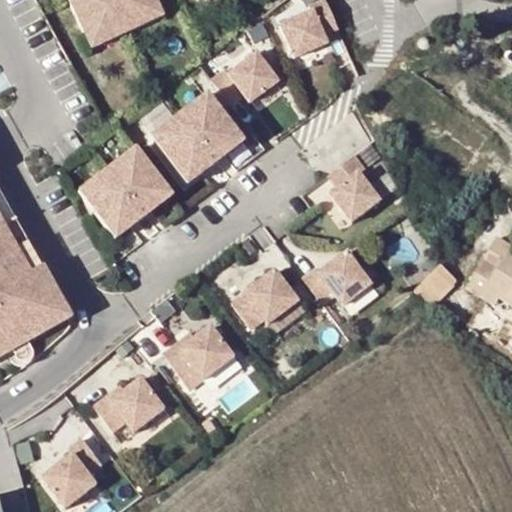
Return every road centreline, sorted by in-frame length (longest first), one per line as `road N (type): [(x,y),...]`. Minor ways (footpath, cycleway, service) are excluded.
road 1 (residential): [(286,174),(274,196),(106,330)]
road 2 (residential): [(0,150),(106,330)]
road 3 (residential): [(106,330),(0,409)]
